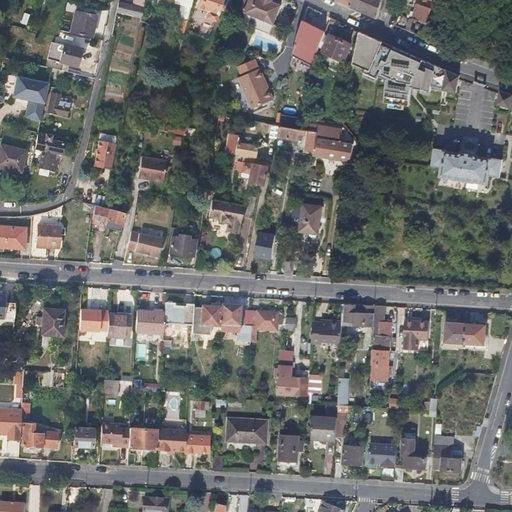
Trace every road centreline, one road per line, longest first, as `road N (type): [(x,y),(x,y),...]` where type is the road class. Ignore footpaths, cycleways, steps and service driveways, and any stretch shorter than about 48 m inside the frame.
road 1 (residential): [(0,270),(511,302)]
road 2 (residential): [(0,469),(363,491)]
road 3 (residential): [(114,0),(64,197),(38,209),(0,208)]
road 4 (residential): [(511,360),(475,500)]
road 5 (unclassified): [(384,32),(511,88)]
